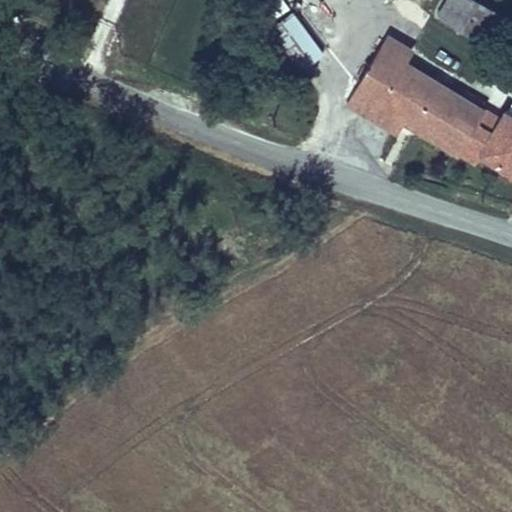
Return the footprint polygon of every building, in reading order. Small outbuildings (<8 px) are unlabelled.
[(110,0),(107,7),(109,16),(116,22),(125,23),(133,19),(137,10),(135,1),(134,0),(110,0)] [(278,0),(256,14),(298,77),(324,58),(285,0),(278,0)] [(472,41),(488,15),(464,0),(463,0),(448,25),(472,41)] [(357,87),(378,98),(400,62),(408,48),(386,36),(357,87)] [(399,119),(460,153),(485,110),(400,62),(378,98),(374,105),(399,119)] [(391,133),(399,119),(374,105),(378,98),(357,87),(345,107),(391,133)] [(485,110),(460,153),(477,162),(500,118),(485,110)]
